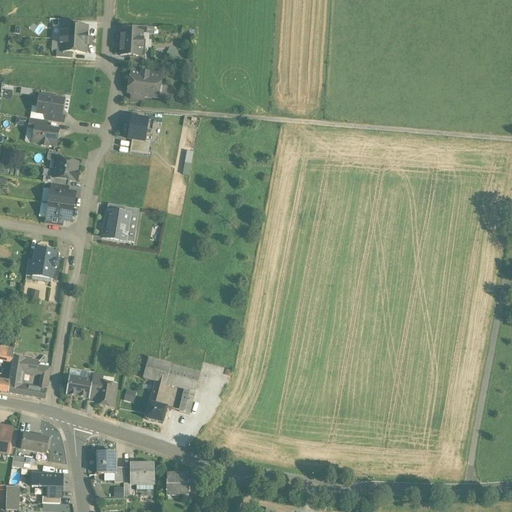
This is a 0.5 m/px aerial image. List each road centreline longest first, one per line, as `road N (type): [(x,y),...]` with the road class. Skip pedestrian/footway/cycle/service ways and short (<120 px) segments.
road 1 (unclassified): [(511,488),(299,484),(209,466),(73,420)]
road 2 (residential): [(50,412),(92,165),(105,149),(116,79),(104,64),(109,0)]
